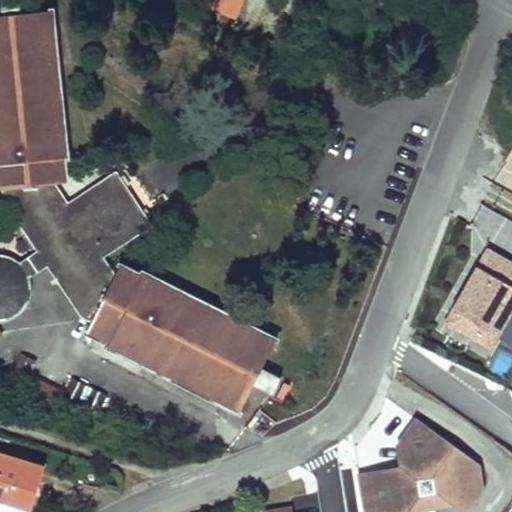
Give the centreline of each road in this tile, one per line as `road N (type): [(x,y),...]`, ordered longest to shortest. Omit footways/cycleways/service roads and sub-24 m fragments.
road 1 (residential): [(323,433),(351,405),(505,0)]
road 2 (residential): [(129,511),(323,433)]
road 3 (unknown): [(381,326),(511,421)]
